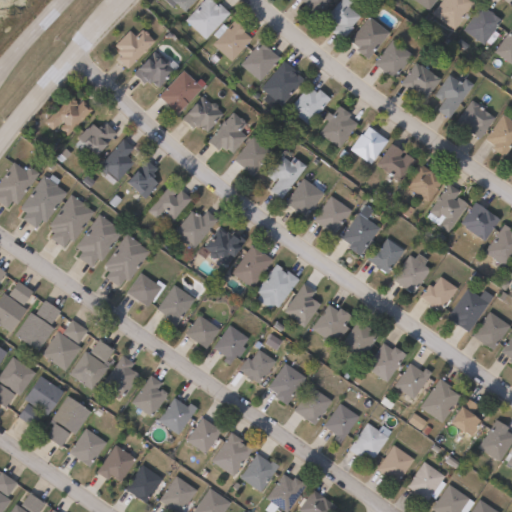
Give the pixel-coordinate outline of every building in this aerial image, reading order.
[(188,0),(178,10),(172,4),(170,6),(164,0),(188,0)] [(211,0),(210,1),(214,4),(216,2),(227,13),(202,39),(182,19),(200,0),(211,0)] [(326,0),(313,15),(301,5),(303,3),(299,0),(326,0)] [(356,15),(349,25),(350,26),(340,40),(328,30),(333,24),(331,22),(328,26),(320,19),(335,0),(348,0),(344,6),(356,15)] [(433,0),(427,9),(414,0),(433,0)] [(470,10),(464,19),(460,16),(451,29),(430,14),(439,0),(465,0),(470,3),(466,7),(470,10)] [(498,18),(481,44),(461,30),(478,4),(498,18)] [(386,31),(364,59),(353,49),(355,47),(346,40),(365,15),(386,31)] [(232,18),(243,28),(240,30),(249,38),(229,60),(211,44),(216,38),(211,33),(220,24),(224,27),(232,18)] [(138,28),(141,30),(145,33),(144,34),(152,41),(142,52),(140,51),(125,68),(115,59),(117,56),(113,52),(116,49),(111,45),(125,29),(132,35),(138,28)] [(508,28),(511,30),(511,58),(509,63),(492,51),(508,28)] [(409,54),(391,78),(371,63),(388,39),(409,54)] [(275,57),(256,80),(237,64),(256,41),(275,57)] [(152,56),(155,58),(156,57),(158,58),(163,58),(166,60),(166,63),(169,60),(174,65),(155,86),(152,83),(151,84),(147,81),(145,83),(143,80),(139,84),(129,74),(134,68),(133,67),(142,57),(147,62),(152,56)] [(290,72),(294,75),(295,74),(301,79),(279,105),(274,100),(269,106),(260,98),(265,93),(258,87),(280,60),(291,69),(290,72)] [(412,62),(417,65),(418,64),(437,78),(422,100),(397,83),(412,62)] [(178,69),(192,82),(195,78),(201,83),(173,113),(167,108),(166,109),(162,105),(163,104),(154,95),(178,69)] [(451,72),(461,79),(461,78),(469,83),(446,118),(434,110),(442,98),(441,97),(439,101),(431,95),(445,74),(448,76),(451,72)] [(305,84),(313,91),(315,89),(326,97),(306,124),(286,108),(305,84)] [(66,95),(68,97),(69,96),(74,101),(73,102),(75,104),(79,99),(89,109),(65,134),(58,127),(61,124),(58,121),(49,130),(41,122),(66,95)] [(197,95),(207,103),(208,101),(215,107),(213,109),(218,114),(205,130),(202,128),(201,130),(196,126),(195,127),(192,125),(189,128),(181,121),(185,116),(181,112),(190,101),(191,103),(197,95)] [(491,116),(477,138),(465,130),(468,126),(465,124),(462,128),(453,122),(468,99),(477,105),(477,106),(491,116)] [(354,123),(337,148),(316,133),(335,105),(347,113),(345,116),(354,123)] [(242,136),(229,153),(224,148),(222,150),(218,146),(215,150),(203,141),(228,111),(242,123),(236,131),(242,136)] [(511,121),(511,139),(501,156),(488,148),(491,144),(482,139),(499,113),(511,121)] [(103,123),(112,132),(90,155),(84,149),(80,153),(72,144),(74,141),(72,139),(88,123),(92,127),(94,124),(98,127),(103,123)] [(365,126),(384,140),(368,163),(347,149),(358,133),(359,134),(365,126)] [(268,152),(249,177),(242,172),(243,170),(231,159),(249,136),(268,152)] [(131,162),(114,181),(105,172),(103,174),(95,167),(120,138),(130,148),(124,156),(131,162)] [(396,156),(399,158),(402,153),(411,160),(397,181),(373,164),(388,143),(399,151),(396,156)] [(277,155),(286,161),(289,156),(301,165),(278,198),(266,190),(275,178),(273,177),(271,181),(263,176),(265,173),(263,171),(267,166),(269,167),(277,155)] [(152,167),(147,173),(151,176),(149,179),(155,184),(142,198),(135,192),(134,193),(121,181),(131,169),(132,170),(143,159),(152,167)] [(0,174),(9,161),(22,170),(25,166),(35,173),(13,204),(8,200),(3,207),(0,204),(0,174)] [(439,179),(425,201),(406,188),(407,186),(402,183),(416,162),(428,170),(427,171),(439,179)] [(48,174),(56,179),(53,184),(63,191),(41,223),(37,220),(32,228),(18,218),(23,212),(16,208),(39,174),(45,178),(48,174)] [(319,192),(301,216),(282,202),(299,178),(319,192)] [(456,191),(450,199),(452,200),(455,197),(465,204),(445,231),(424,216),(428,211),(426,211),(434,200),(432,199),(435,195),(436,195),(445,183),(456,191)] [(165,186),(174,193),(178,189),(188,198),(170,220),(159,210),(153,218),(144,211),(165,186)] [(67,194),(75,200),(78,196),(84,200),(81,204),(90,211),(69,241),(65,239),(60,247),(46,238),(50,232),(46,229),(48,226),(46,225),(67,194)] [(348,210),(329,236),(322,232),(324,229),(310,220),(327,195),(348,210)] [(496,218),(481,240),(462,227),(462,226),(457,222),(472,201),(496,218)] [(188,210),(195,215),(196,214),(199,216),(203,210),(214,219),(190,249),(170,233),(188,210)] [(118,231),(98,261),(94,258),(88,267),(75,257),(79,251),(72,247),(95,213),(109,224),(109,225),(118,231)] [(376,227),(356,256),(344,247),(346,244),(338,238),(355,213),(376,227)] [(506,229),(511,232),(511,231),(511,255),(504,267),(481,251),(501,224),(507,228),(506,229)] [(216,228),(226,235),(227,234),(230,236),(232,234),(240,239),(222,264),(214,258),(210,259),(207,256),(206,253),(202,258),(194,252),(199,245),(203,247),(216,228)] [(146,251),(125,281),(122,278),(116,287),(102,277),(106,271),(102,269),(104,266),(101,264),(123,233),(137,243),(136,244),(146,251)] [(383,238),(400,250),(383,273),(376,269),(372,266),(373,266),(362,258),(372,245),(376,248),(383,238)] [(253,249),(257,252),(258,250),(269,258),(249,287),(228,273),(248,244),(253,248),(253,249)] [(426,269),(410,293),(389,279),(409,249),(423,259),(420,264),(426,269)] [(278,269),(283,272),(284,270),(295,278),(274,307),(252,291),(273,263),(279,268),(278,269)] [(137,272),(153,283),(155,279),(162,285),(150,303),(148,301),(144,307),(123,292),(137,272)] [(437,277),(454,289),(437,312),(430,307),(429,308),(425,305),(426,303),(417,296),(426,284),(429,287),(437,277)] [(0,288),(7,278),(13,282),(14,280),(29,291),(18,307),(22,309),(6,332),(0,327),(0,288)] [(316,304),(300,327),(294,322),(294,321),(281,312),(300,283),(312,291),(307,298),(316,304)] [(191,298),(171,326),(160,318),(162,315),(153,309),(170,284),(191,298)] [(465,288),(476,297),(481,290),(490,297),(464,333),(450,323),(451,322),(444,317),(465,288)] [(56,310),(45,325),(49,328),(32,351),(10,335),(27,312),(30,315),(41,299),(56,310)] [(325,304),(334,310),(336,308),(347,316),(341,325),(345,328),(341,335),(336,331),(328,343),(308,328),(325,304)] [(507,325),(490,350),(470,336),(486,311),(507,325)] [(216,329),(202,348),(182,334),(195,314),(216,329)] [(83,330),(73,344),(77,347),(60,371),(37,355),(53,331),(58,334),(68,319),(83,330)] [(375,335),(358,360),(337,345),(354,321),(375,335)] [(245,338),(226,365),(220,360),(223,357),(210,347),(227,324),(245,338)] [(511,365),(505,361),(507,358),(499,352),(511,332),(511,365)] [(111,348),(102,362),(87,352),(96,338),(111,348)] [(379,343),(388,349),(390,346),(402,354),(383,382),(363,367),(379,343)] [(256,349),(273,362),(256,384),(250,379),(249,381),(244,377),(245,376),(235,369),(245,357),(248,360),(256,349)] [(104,366),(88,390),(65,374),(81,350),(104,366)] [(135,375),(120,398),(99,383),(119,355),(130,363),(126,369),(135,375)] [(31,373),(15,395),(0,384),(0,369),(9,357),(31,373)] [(407,362),(420,371),(422,368),(428,372),(410,399),(391,386),(407,362)] [(299,393),(295,399),(290,395),(283,405),(271,397),(273,394),(264,388),(282,363),(302,377),(294,389),(299,393)] [(154,389),(156,391),(157,388),(164,393),(147,417),(127,403),(147,375),(158,382),(154,389)] [(60,392),(44,415),(21,399),(36,376),(60,392)] [(456,396),(438,422),(417,407),(436,378),(448,386),(446,388),(456,396)] [(0,386),(10,394),(1,408),(0,407),(0,386)] [(328,400),(311,425),(291,411),(308,386),(328,400)] [(87,412),(72,434),(48,418),(64,395),(87,412)] [(171,397),(184,406),(186,403),(192,408),(174,434),(155,421),(171,397)] [(474,405),(468,414),(478,421),(467,438),(445,423),(456,406),(457,407),(464,397),(474,405)] [(38,414),(28,427),(14,417),(23,403),(38,414)] [(356,416),(336,444),(330,440),(333,435),(321,426),(337,403),(356,416)] [(199,417),(211,426),(214,422),(220,426),(201,453),(183,441),(199,417)] [(511,437),(496,462),(475,448),(493,420),(505,427),(503,431),(511,437)] [(364,422),(376,430),(379,425),(389,432),(371,458),(362,452),(358,458),(346,449),(364,422)] [(66,433),(57,447),(42,436),(51,423),(66,433)] [(103,443),(86,467),(65,453),(83,428),(103,443)] [(237,443),(242,446),(243,444),(248,448),(229,476),(207,461),(228,432),(239,440),(237,443)] [(132,459),(116,481),(108,475),(104,480),(93,472),(112,445),(132,459)] [(411,459),(394,484),(374,469),(391,445),(411,459)] [(253,453),(267,463),(268,461),(275,466),(257,493),(236,478),(253,453)] [(441,476),(422,504),(411,496),(413,493),(404,487),(421,462),(441,476)] [(158,478),(141,503),(121,489),(139,464),(158,478)] [(0,473),(13,483),(5,495),(7,496),(5,500),(6,501),(0,509),(0,473)] [(280,473),(289,479),(291,477),(302,485),(283,511),(281,511),(274,507),(270,511),(264,511),(262,510),(267,502),(263,499),(280,473)] [(194,490),(179,511),(166,511),(162,509),(164,506),(156,500),(173,476),(194,490)] [(471,502),(464,511),(433,511),(429,509),(446,484),(466,498),(466,499),(471,502)] [(227,503),(220,511),(190,511),(207,489),(227,503)] [(333,506),(329,511),(296,511),(295,511),(310,489),(333,506)] [(26,491),(42,503),(35,511),(28,511),(18,505),(17,507),(23,511),(7,511),(13,504),(14,504),(17,500),(19,501),(26,491)] [(494,511),(467,511),(476,499),(494,511)]
